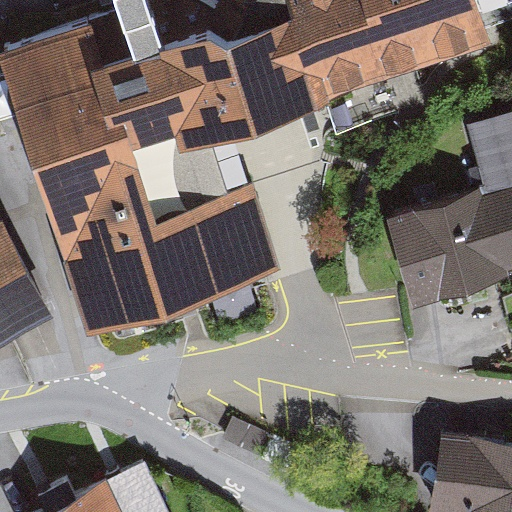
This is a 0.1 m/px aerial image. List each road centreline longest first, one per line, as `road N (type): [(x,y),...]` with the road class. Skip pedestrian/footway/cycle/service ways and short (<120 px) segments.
road 1 (residential): [(511,394),(256,364),(111,393),(99,407)]
road 2 (residential): [(99,407),(303,511)]
